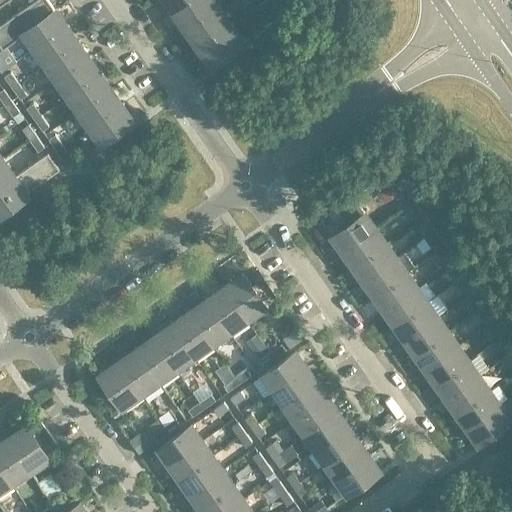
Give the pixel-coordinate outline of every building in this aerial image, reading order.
[(55,10),(48,0),(34,0),(0,24),(0,44),(3,48),(25,33),(24,32),(55,10)] [(166,0),(174,11),(172,12),(172,13),(190,0),(166,0)] [(190,0),(172,13),(175,11),(186,28),(184,30),(220,5),(218,6),(213,0),(190,0)] [(267,0),(264,0),(260,4),(268,15),(274,10),(267,0)] [(221,5),(220,5),(184,30),(185,31),(187,29),(199,46),(197,48),(233,23),(233,22),(230,24),(218,7),(221,5)] [(66,25),(55,10),(24,32),(25,33),(35,47),(33,49),(69,24),(66,25)] [(233,23),(197,48),(199,47),(212,65),(244,43),(231,25),(233,23)] [(69,24),(33,49),(33,50),(35,48),(46,63),(44,65),(80,40),(80,39),(77,41),(67,26),(69,24)] [(286,26),(274,35),(281,45),(293,36),(286,26)] [(80,40),(44,65),(46,64),(57,79),(55,80),(55,81),(91,55),(88,57),(78,42),(80,40)] [(91,56),(91,55),(55,81),(58,79),(68,94),(66,96),(102,71),(99,72),(89,57),(91,56)] [(4,76),(12,87),(19,83),(11,71),(4,76)] [(102,71),(66,96),(66,97),(69,95),(79,110),(77,112),(113,87),(113,86),(110,88),(100,73),(102,71)] [(27,94),(19,83),(12,87),(20,99),(27,94)] [(113,87),(77,112),(80,111),(90,126),(88,127),(88,128),(124,102),(122,104),(111,89),(113,87)] [(0,90),(0,97),(5,104),(11,100),(3,88),(0,90)] [(19,111),(11,100),(5,104),(13,116),(19,111)] [(124,103),(124,102),(88,128),(91,126),(102,143),(133,121),(122,104),(124,103)] [(26,107),(34,119),(41,114),(33,103),(26,107)] [(49,125),(41,114),(34,119),(43,130),(49,125)] [(22,128),(30,139),(36,135),(28,123),(22,128)] [(49,139),(57,150),(63,145),(55,134),(49,139)] [(44,146),(36,135),(30,139),(38,151),(44,146)] [(71,157),(63,145),(57,150),(65,161),(71,157)] [(48,152),(17,173),(14,176),(15,176),(0,186),(0,217),(32,195),(29,190),(60,168),(48,152)] [(5,157),(0,160),(0,186),(15,176),(14,176),(3,159),(5,157)] [(410,203),(403,193),(397,198),(403,208),(410,203)] [(325,225),(343,250),(376,227),(358,202),(325,225)] [(417,213),(410,203),(403,208),(410,218),(417,213)] [(431,233),(424,223),(417,227),(424,237),(431,233)] [(386,242),(376,227),(343,250),(353,265),(386,242)] [(438,242),(431,233),(424,237),(431,247),(438,242)] [(396,257),(386,242),(353,265),(364,280),(396,257)] [(452,262),(445,252),(438,257),(445,267),(452,262)] [(402,253),(396,257),(364,280),(374,295),(407,272),(412,268),(402,253)] [(458,272),(452,262),(445,267),(452,276),(458,272)] [(417,286),(407,272),(374,295),(384,309),(417,286)] [(223,283),(222,284),(247,318),(265,305),(243,273),(225,286),(223,283)] [(472,291),(465,282),(459,286),(466,296),(472,291)] [(247,318),(222,284),(224,286),(207,298),(205,296),(229,330),(247,318)] [(427,301),(417,286),(384,309),(395,324),(427,301)] [(479,301),(472,291),(466,296),(473,306),(479,301)] [(229,330),(205,296),(207,299),(190,311),(188,308),(187,308),(211,343),(229,330)] [(438,316),(427,301),(395,324),(405,339),(438,316)] [(211,343),(187,308),(189,311),(172,323),(170,320),(169,321),(194,355),(211,343)] [(493,321),(486,311),(479,316),(486,325),(493,321)] [(448,330),(438,316),(405,339),(415,353),(448,330)] [(194,355),(169,321),(171,324),(154,336),(152,333),(176,368),(194,355)] [(459,345),(448,330),(415,353),(426,368),(459,345)] [(176,368),(152,333),(154,336),(137,348),(135,345),(134,346),(158,380),(176,368)] [(511,351),(511,347),(507,340),(500,345),(507,355),(511,351)] [(270,352),(263,342),(253,349),(260,359),(270,352)] [(282,343),(270,352),(275,358),(286,350),(282,343)] [(469,360),(459,345),(426,368),(436,383),(469,360)] [(158,380),(134,346),(136,349),(119,361),(117,358),(116,358),(141,392),(158,380)] [(307,366),(296,351),(263,374),(274,389),(307,366)] [(275,358),(270,352),(259,360),(263,366),(275,358)] [(141,392),(116,358),(118,361),(100,374),(122,405),(141,392)] [(479,375),(469,360),(436,383),(447,398),(479,375)] [(317,381),(307,366),(274,389),(284,404),(317,381)] [(246,368),(235,376),(240,383),(251,375),(246,368)] [(490,389),(479,375),(447,398),(457,412),(490,389)] [(240,383),(235,376),(223,384),(228,391),(240,383)] [(327,396),(317,381),(284,404),(295,419),(327,396)] [(246,397),(241,389),(230,397),(235,404),(246,397)] [(500,404),(490,389),(457,412),(467,427),(500,404)] [(211,393),(200,401),(204,408),(216,400),(211,393)] [(338,410),(327,396),(295,419),(305,433),(338,410)] [(204,408),(200,401),(188,409),(193,416),(204,408)] [(229,409),(224,401),(213,409),(218,416),(229,409)] [(511,419),(500,404),(467,427),(478,442),(511,419)] [(348,425),(338,410),(305,433),(315,448),(348,425)] [(245,417),(252,427),(258,422),(251,412),(245,417)] [(176,418),(164,426),(169,433),(180,425),(176,418)] [(232,426),(239,436),(245,432),(238,422),(232,426)] [(265,432),(258,422),(252,427),(259,437),(265,432)] [(202,440),(191,424),(159,447),(170,463),(202,440)] [(7,434),(7,435),(29,470),(48,458),(27,425),(9,437),(7,434)] [(358,440),(348,425),(315,448),(326,463),(358,440)] [(169,433),(164,426),(153,434),(157,441),(169,433)] [(252,441),(245,432),(239,436),(246,446),(252,441)] [(29,470),(7,435),(6,435),(8,438),(0,443),(0,464),(11,482),(29,470)] [(213,454),(202,440),(170,463),(180,478),(213,454)] [(369,455),(358,440),(326,463),(336,478),(369,455)] [(266,447),(272,456),(279,452),(272,442),(266,447)] [(252,456),(259,466),(266,461),(259,451),(252,456)] [(286,462),(279,452),(272,456),(279,466),(286,462)] [(223,469),(213,454),(180,478),(190,492),(223,469)] [(380,470),(369,455),(336,478),(347,493),(380,470)] [(273,471),(266,461),(259,466),(266,475),(273,471)] [(0,488),(11,482),(0,464),(0,488)] [(233,484),(223,469),(190,492),(201,507),(233,484)] [(286,476),(293,486),(300,481),(293,471),(286,476)] [(273,485),(280,495),(287,490),(280,481),(273,485)] [(307,491),(300,481),(293,486),(300,496),(307,491)] [(224,511),(244,499),(233,484),(201,507),(204,511),(224,511)] [(294,500),(287,490),(280,495),(287,505),(294,500)] [(63,497),(52,505),(56,511),(68,503),(63,497)] [(253,511),(244,499),(224,511),(253,511)] [(320,501),(309,509),(311,511),(319,511),(325,508),(320,501)] [(86,511),(79,502),(65,511),(86,511)]
